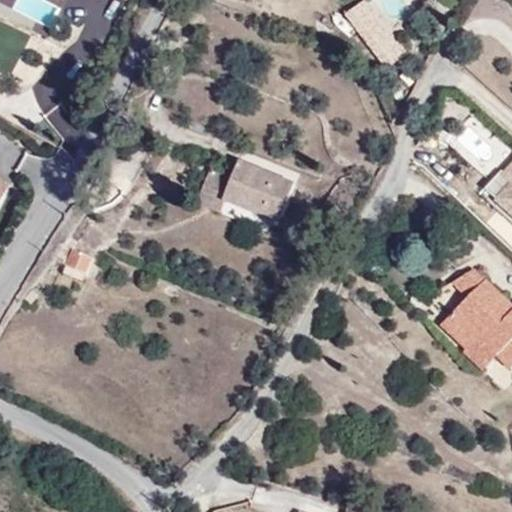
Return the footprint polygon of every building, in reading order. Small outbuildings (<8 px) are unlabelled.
[(415,56),(373,0),(367,0),(343,18),(387,77),(415,56)] [(511,155),(480,193),(511,221),(511,155)] [(272,228),(291,182),(234,159),(228,174),(207,165),(190,206),(212,215),(216,205),(272,228)] [(0,201),(8,187),(0,182),(0,201)] [(104,250),(74,237),(78,228),(63,221),(46,249),(95,270),(104,250)] [(450,270),(466,250),(457,242),(441,262),(450,270)] [(511,342),(511,274),(506,282),(498,292),(489,284),(497,275),(466,250),(450,270),(432,291),(448,304),(436,318),(462,338),(476,320),(498,338),(508,347),(511,342)] [(506,282),(497,275),(489,284),(498,292),(506,282)] [(479,361),(498,338),(476,320),(462,338),(457,343),(479,361)] [(503,389),(511,377),(511,376),(495,363),(486,375),(503,389)]
